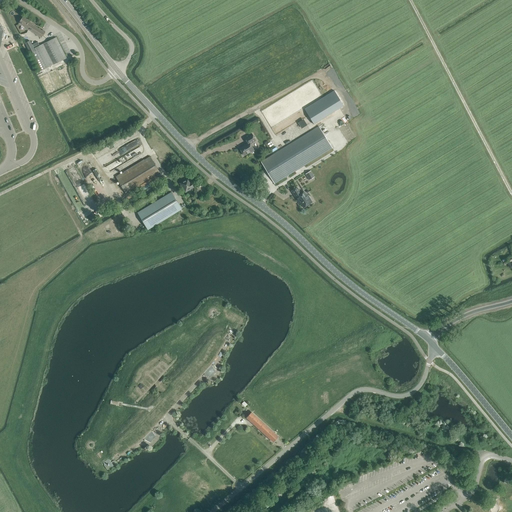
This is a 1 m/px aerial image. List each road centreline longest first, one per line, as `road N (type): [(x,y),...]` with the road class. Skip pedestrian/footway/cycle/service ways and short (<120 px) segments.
road 1 (tertiary): [(432,344),(206,164),(117,70)]
road 2 (unclassified): [(212,511),(350,395),(414,391),(432,344)]
road 3 (track): [(157,114),(141,134),(147,152),(109,176),(81,154),(0,194)]
road 4 (track): [(486,457),(330,411)]
road 5 (track): [(511,193),(437,54)]
road 6 (unclassified): [(117,70),(89,81),(79,45),(16,0)]
road 7 (track): [(437,54),(326,125)]
road 8 (tertiary): [(511,435),(432,344)]
